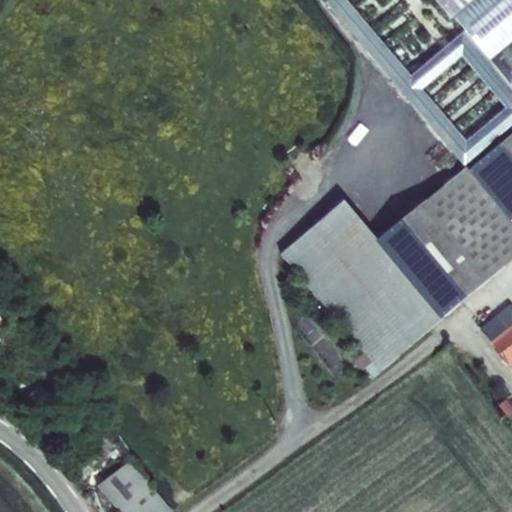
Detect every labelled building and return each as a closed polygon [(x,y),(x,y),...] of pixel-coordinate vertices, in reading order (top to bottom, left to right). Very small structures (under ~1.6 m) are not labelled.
[(511,0),(445,0),(446,1),(447,0),(451,0),(511,74),(511,0)] [(511,238),(511,117),(470,152),(468,150),(398,208),(457,284),(511,238)] [(457,284),(398,208),(380,223),(343,178),(282,228),(381,348),(457,284)] [(511,284),(508,279),(479,304),(511,344),(511,284)] [(133,439),(99,464),(127,501),(115,511),(155,511),(175,494),(133,439)]
